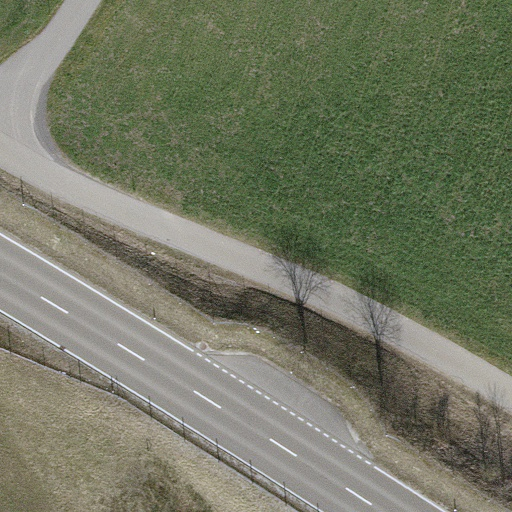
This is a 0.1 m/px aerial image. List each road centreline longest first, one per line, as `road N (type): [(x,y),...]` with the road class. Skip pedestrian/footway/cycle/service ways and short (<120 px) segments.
road 1 (track): [(0,149),(426,344),(511,397)]
road 2 (secondary): [(383,511),(0,272)]
